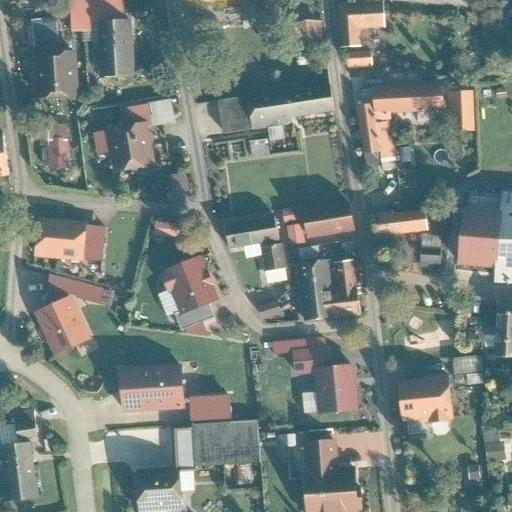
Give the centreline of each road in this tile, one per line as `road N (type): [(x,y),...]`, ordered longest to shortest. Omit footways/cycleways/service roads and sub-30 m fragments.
road 1 (residential): [(369,274),(326,0)]
road 2 (residential): [(209,215),(255,322),(286,331),(375,329)]
road 3 (residential): [(174,0),(209,215)]
road 4 (residential): [(0,357),(55,384),(67,401),(92,511)]
road 5 (residential): [(24,195),(209,215)]
road 6 (residential): [(0,11),(24,195)]
road 7 (residential): [(397,511),(375,329)]
road 8 (residential): [(24,195),(14,317),(0,343)]
road 9 (residential): [(369,274),(511,291)]
